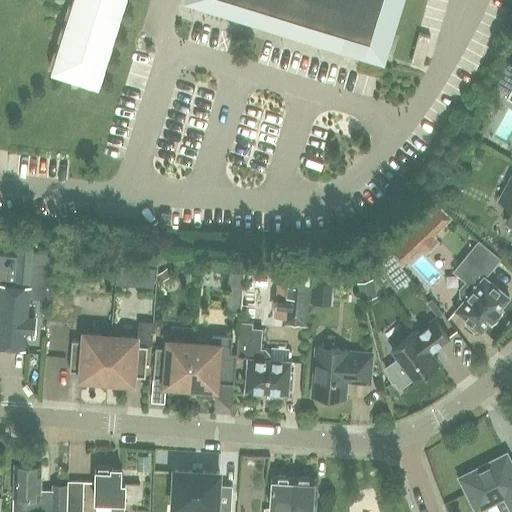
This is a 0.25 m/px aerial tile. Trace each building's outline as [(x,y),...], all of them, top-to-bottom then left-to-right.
[(73,0),(53,73),(101,87),(126,0),(187,0),(362,54),(381,60),(399,0),(73,0)] [(431,37),(419,34),(411,62),(423,66),(431,37)] [(511,177),(500,200),(511,206),(511,213),(507,223),(511,226),(511,177)] [(424,218),(407,234),(417,245),(417,244),(415,242),(427,231),(432,236),(433,236),(452,217),(432,200),(419,212),(424,218)] [(162,212),(161,222),(171,223),(171,213),(162,212)] [(480,330),(481,331),(491,320),(492,321),(495,317),(493,316),(497,312),(498,313),(501,310),(499,309),(509,297),(485,277),(500,259),(478,241),(453,271),(465,281),(459,289),(460,297),(464,300),(455,310),(466,318),(466,324),(474,331),(480,330)] [(117,266),(115,285),(154,288),(155,269),(117,266)] [(0,284),(9,285),(10,273),(0,271),(0,284)] [(231,288),(240,288),(241,278),(231,277),(231,288)] [(377,297),(373,280),(359,283),(363,300),(377,297)] [(307,325),(310,283),(311,283),(287,281),(283,323),(307,325)] [(317,283),(315,303),(329,304),(331,284),(317,283)] [(2,287),(0,314),(0,345),(27,347),(32,289),(2,287)] [(435,349),(450,338),(435,319),(416,333),(415,332),(392,349),(398,358),(385,368),(390,376),(389,377),(393,382),(394,381),(400,388),(413,378),(415,381),(439,364),(429,350),(434,347),(435,349)] [(111,337),(107,380),(132,381),(132,375),(146,376),(148,345),(153,345),(154,322),(140,321),(138,344),(135,344),(135,339),(111,337)] [(246,388),(246,390),(248,390),(258,391),(258,392),(259,392),(267,392),(267,393),(268,393),(268,392),(286,393),(288,394),(288,392),(288,389),(292,390),(294,372),(290,371),(290,363),(291,363),(291,361),(289,361),(270,360),(271,355),(266,348),(260,348),(262,329),(252,328),(253,323),(240,322),(237,354),(237,355),(249,356),(249,358),(248,358),(248,360),(246,388)] [(237,355),(237,354),(232,353),(233,336),(213,334),(206,345),(194,344),(191,386),(215,388),(216,383),(234,385),(237,355)] [(107,380),(111,337),(86,335),(85,340),(72,339),(70,370),(83,371),(82,378),(107,380)] [(166,384),(191,386),(194,344),(169,342),(169,349),(156,348),(153,378),(166,379),(166,384)] [(345,380),(370,382),(372,353),(348,351),(348,350),(318,348),(314,395),(344,398),(345,380)] [(511,511),(511,464),(511,463),(507,454),(460,478),(477,511),(495,502),(500,511),(511,511)] [(15,464),(14,511),(66,511),(67,485),(53,484),(53,490),(40,490),(41,464),(15,464)] [(113,467),(113,466),(96,466),(95,501),(112,502),(111,511),(124,511),(125,483),(121,483),(121,467),(113,467)] [(199,508),(198,511),(230,511),(232,485),(218,484),(219,475),(220,472),(217,472),(216,472),(178,470),(175,469),(175,472),(175,473),(173,504),(173,507),(176,508),(176,507),(199,508)] [(281,511),(291,511),(293,476),(272,475),(271,509),(282,509),(281,511)] [(293,476),(291,511),(301,511),(313,511),(315,477),(293,476)] [(83,511),(84,481),(68,481),(67,511),(83,511)]
